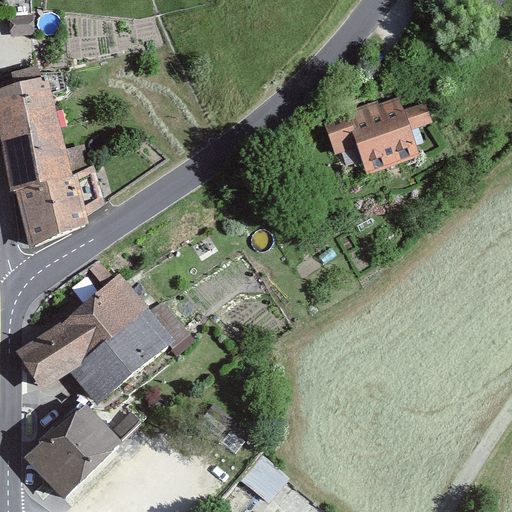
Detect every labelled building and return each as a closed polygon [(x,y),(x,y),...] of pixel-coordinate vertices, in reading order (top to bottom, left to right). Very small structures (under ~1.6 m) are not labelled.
[(32,18),(11,19),(12,35),(33,34),(32,18)] [(0,139),(12,190),(15,189),(70,176),(47,77),(40,79),(38,67),(11,73),(14,85),(0,87),(0,139)] [(332,128),(345,162),(371,153),(382,183),(436,163),(426,137),(444,131),(436,109),(419,116),(412,98),(332,128)] [(85,227),(70,176),(15,189),(28,248),(85,227)] [(21,352),(44,388),(72,368),(147,310),(120,279),(64,324),(21,352)] [(150,313),(147,310),(72,368),(98,399),(170,343),(173,345),(188,334),(162,305),(150,313)] [(119,442),(87,409),(28,459),(64,497),(119,442)] [(264,453),(244,477),(272,500),(292,476),(264,453)]
